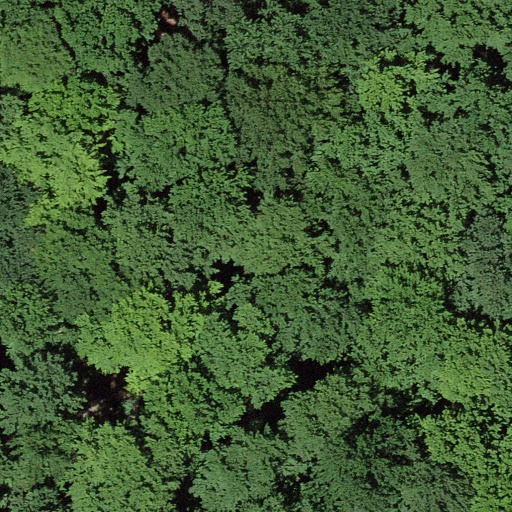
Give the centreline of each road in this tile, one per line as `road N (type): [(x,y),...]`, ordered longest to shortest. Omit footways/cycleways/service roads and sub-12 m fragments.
road 1 (track): [(86,511),(43,272),(0,111)]
road 2 (track): [(149,0),(43,272),(0,302)]
